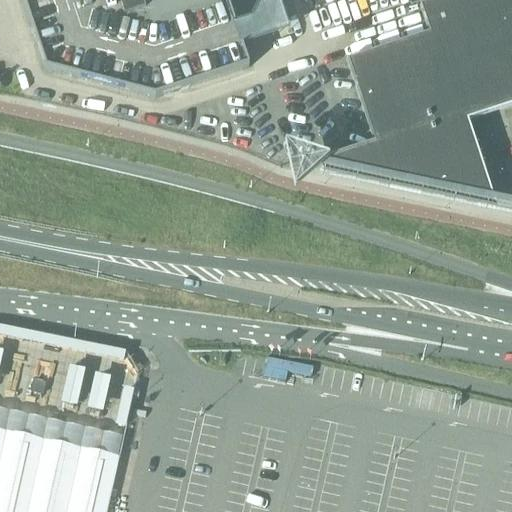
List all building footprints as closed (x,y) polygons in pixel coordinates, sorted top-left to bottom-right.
[(225,0),(21,0),(45,72),(154,100),(248,69),(225,0)] [(345,155),(354,180),(381,171),(386,187),(413,178),(419,194),(446,185),(451,200),(481,190),(458,120),(511,102),(511,0),(448,0),(420,10),(428,37),(347,64),(374,146),(345,155)] [(64,340),(63,348),(106,355),(107,347),(64,340)] [(79,405),(83,370),(70,368),(66,403),(79,405)] [(0,433),(118,459),(123,436),(107,432),(79,426),(51,420),(26,414),(0,408),(0,433)] [(106,511),(118,459),(0,433),(0,511),(106,511)]
